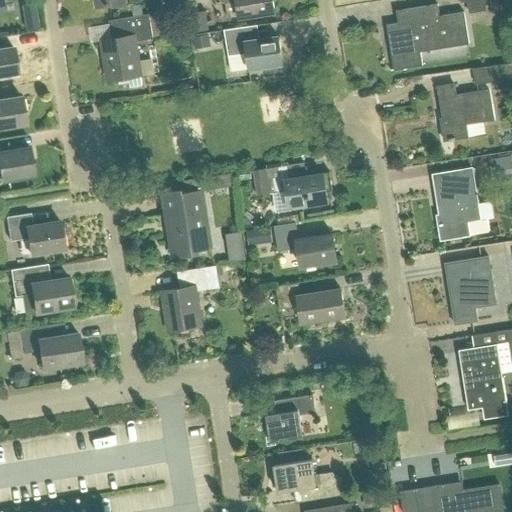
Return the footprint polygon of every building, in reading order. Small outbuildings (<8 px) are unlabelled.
[(216,0),(217,4),(225,2),(228,19),(274,12),(272,0),(216,0)] [(439,15),(437,4),(404,9),(406,21),(386,25),(393,69),(422,65),(420,51),(468,43),(463,11),(439,15)] [(205,11),(188,14),(191,32),(208,30),(205,11)] [(141,85),(140,75),(135,41),(153,38),(152,38),(160,36),(156,13),(108,20),(111,38),(101,40),(107,80),(128,77),(130,87),(141,85)] [(260,39),(257,25),(224,30),(228,55),(246,53),(249,69),(282,64),(278,36),(260,39)] [(208,34),(191,37),(193,49),(210,46),(208,34)] [(0,75),(16,73),(12,47),(0,48),(0,75)] [(511,86),(511,83),(508,63),(494,65),(472,69),(475,85),(497,81),(498,88),(511,86)] [(442,117),(440,118),(444,140),(468,136),(466,123),(494,118),(489,89),(455,94),(453,83),(437,85),(442,117)] [(0,99),(0,127),(24,124),(20,96),(0,99)] [(0,151),(0,179),(32,175),(28,147),(0,151)] [(290,177),(288,165),(252,170),(256,195),(286,191),(289,207),(326,201),(324,192),(331,191),(328,170),(319,172),(320,172),(290,177)] [(475,192),(471,168),(463,169),(458,170),(433,174),(440,219),(437,220),(441,239),(469,234),(486,231),(484,218),(480,219),(475,192)] [(212,188),(231,184),(230,173),(229,172),(210,176),(212,188)] [(174,253),(208,247),(198,190),(164,195),(174,253)] [(32,225),(30,213),(5,217),(9,240),(26,237),(29,254),(63,248),(58,221),(32,225)] [(298,238),(295,222),(274,226),(278,250),(298,247),(301,266),(335,261),(331,233),(298,238)] [(257,228),(245,230),(248,245),(259,243),(257,228)] [(487,256),(444,263),(454,324),(477,320),(478,320),(476,311),(476,307),(496,304),(495,303),(487,256)] [(37,281),(35,266),(10,270),(14,296),(21,295),(24,313),(72,305),(67,276),(37,281)] [(168,331),(201,325),(195,290),(219,287),(216,266),(177,272),(180,287),(162,290),(168,331)] [(299,294),(298,284),(297,283),(275,286),(279,309),(298,306),(300,322),(344,316),(340,288),(299,294)] [(42,338),(40,326),(17,330),(21,353),(38,350),(41,368),(81,361),(76,332),(42,338)] [(496,344),(458,350),(468,409),(484,406),(486,416),(508,413),(496,344)] [(270,442),(302,437),(299,414),(315,412),(312,394),(279,399),(281,411),(265,414),(270,442)] [(314,475),(312,459),(273,465),(277,491),(309,486),(311,499),(336,495),(332,472),(314,475)] [(416,489),(399,492),(402,511),(503,511),(499,484),(463,489),(461,481),(442,484),(416,488),(416,489)] [(389,487),(363,491),(366,507),(392,503),(389,487)] [(354,511),(353,502),(305,510),(305,511),(354,511)]
